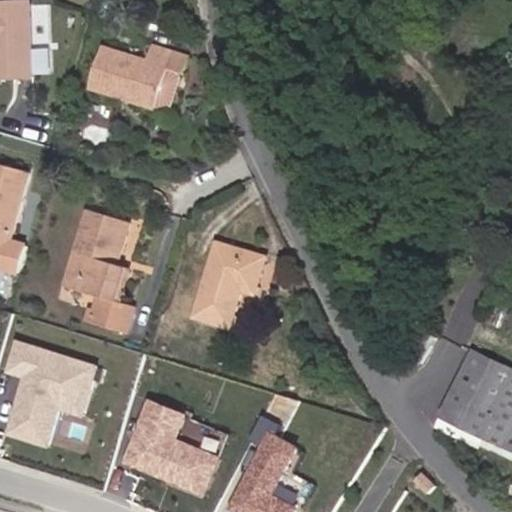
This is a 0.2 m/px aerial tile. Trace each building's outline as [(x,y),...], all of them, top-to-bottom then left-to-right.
[(0,79),(35,78),(31,3),(0,4),(0,79)] [(174,109),(184,79),(182,73),(186,75),(191,59),(153,47),(148,62),(103,49),(93,83),(117,91),(119,85),(134,90),(131,100),(159,108),(170,111),(174,109)] [(117,91),(93,83),(92,88),(131,100),(134,90),(119,85),(117,91)] [(31,173),(0,164),(0,268),(21,274),(29,247),(12,242),(31,173)] [(119,265),(132,223),(90,210),(71,274),(87,278),(83,291),(103,297),(96,322),(126,331),(134,306),(120,302),(130,269),(119,265)] [(233,329),(245,291),(258,295),(269,258),(220,244),(198,318),(233,329)] [(83,291),(87,278),(71,274),(67,287),(83,291)] [(425,365),(440,338),(429,332),(414,359),(425,365)] [(106,367),(20,340),(10,373),(28,379),(11,436),(54,450),(64,416),(88,423),(106,367)] [(490,439),(511,392),(511,367),(477,351),(445,418),(490,439)] [(511,449),(511,392),(490,439),(511,449)] [(192,416),(152,400),(126,464),(210,497),(225,458),(182,441),(192,416)] [(301,447),(273,432),(232,511),(300,511),(303,508),(276,494),(301,447)] [(441,491),(429,478),(421,485),(433,498),(441,491)]
